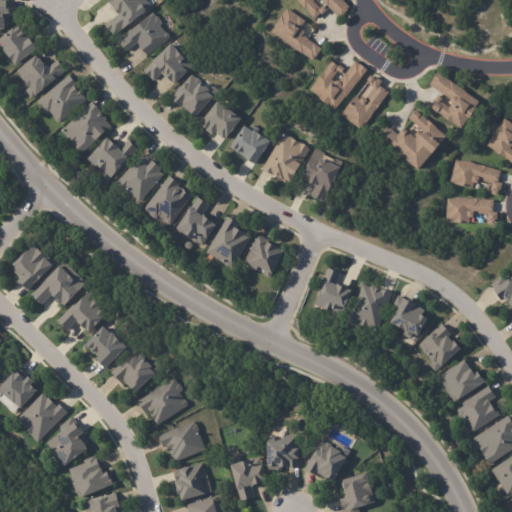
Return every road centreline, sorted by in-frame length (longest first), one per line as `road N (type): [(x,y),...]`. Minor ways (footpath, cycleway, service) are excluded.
road 1 (residential): [(511,372),(472,314),(434,283),(317,235),(201,165),(130,103),(48,0)]
road 2 (residential): [(0,135),(46,189),(126,258),(394,413),(464,511)]
road 3 (residential): [(152,511),(122,433),(0,308)]
road 4 (residential): [(511,66),(423,55),(390,34),(361,0)]
road 5 (residential): [(365,6),(352,30),(357,47),(396,71),(409,71),(423,55)]
